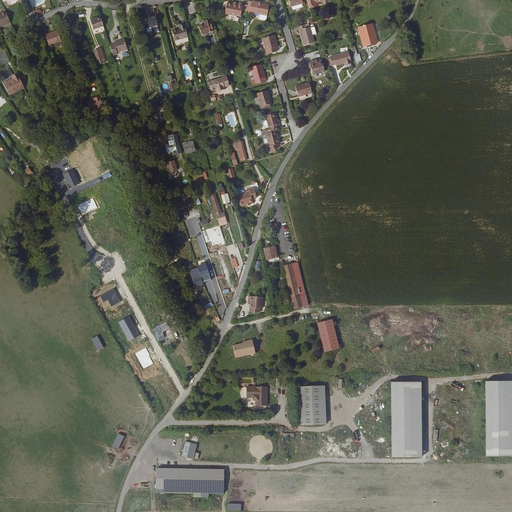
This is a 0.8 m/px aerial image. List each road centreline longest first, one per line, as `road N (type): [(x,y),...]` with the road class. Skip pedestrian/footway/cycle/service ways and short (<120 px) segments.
road 1 (residential): [(184,395),(225,326),(274,183),(301,137)]
road 2 (track): [(281,420),(322,428),(389,377),(511,378)]
road 3 (residential): [(301,137),(395,36),(416,0)]
road 4 (residential): [(26,0),(34,19),(74,4),(179,0)]
road 5 (residential): [(301,137),(279,79),(292,51),(277,0)]
road 6 (residential): [(184,395),(120,278)]
road 7 (unknown): [(274,183),(259,177),(248,157),(228,71)]
